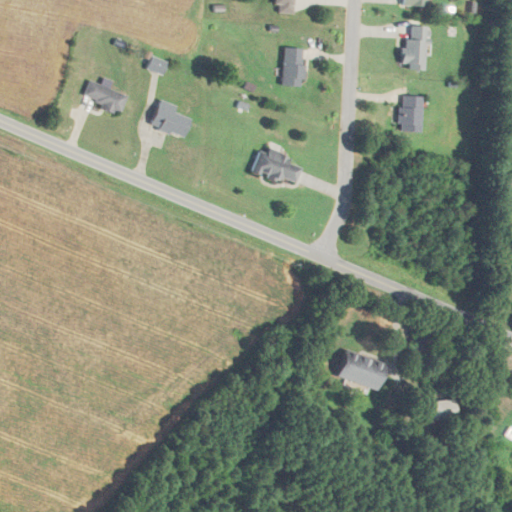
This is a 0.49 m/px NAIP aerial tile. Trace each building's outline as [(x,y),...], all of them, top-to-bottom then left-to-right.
[(275,0),(275,12),(293,13),(293,0),(275,0)] [(426,26),(405,25),(403,68),(424,69),(426,26)] [(301,85),(301,48),(282,48),(282,85),(301,85)] [(166,62),(152,55),(147,67),(161,73),(166,62)] [(120,111),(126,93),(88,81),(82,99),(120,111)] [(421,131),(421,96),(398,96),(398,131),(421,131)] [(189,117),(173,111),(175,105),(159,99),(149,125),(182,137),(189,117)] [(295,184),(301,162),(266,152),(266,153),(257,150),(251,171),(295,184)] [(418,353),(426,356),(433,338),(424,335),(418,353)] [(376,390),(385,363),(344,349),(335,376),(376,390)] [(456,417),(455,399),(429,402),(431,420),(456,417)]
